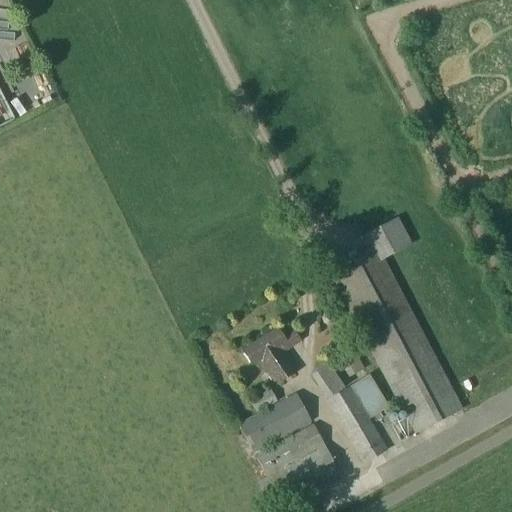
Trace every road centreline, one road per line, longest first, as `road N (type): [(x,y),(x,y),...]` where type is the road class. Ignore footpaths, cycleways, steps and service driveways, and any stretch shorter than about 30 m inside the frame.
road 1 (track): [(362,487),(511,402)]
road 2 (track): [(319,511),(362,487),(300,385)]
road 3 (track): [(368,511),(511,432)]
